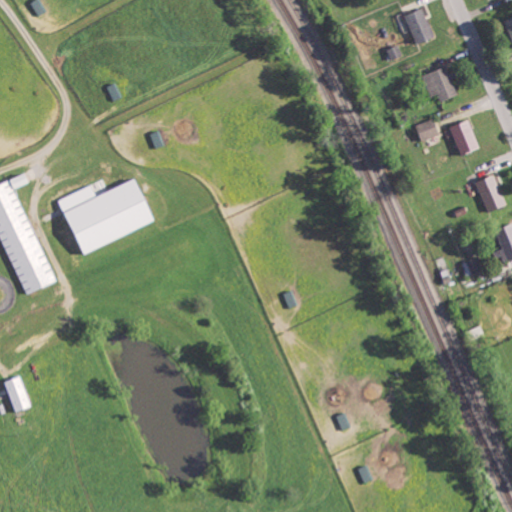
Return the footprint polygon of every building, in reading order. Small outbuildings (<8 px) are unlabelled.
[(436,36),(423,7),(407,15),(419,43),(436,36)] [(389,49),(394,59),(404,55),(399,44),(389,49)] [(442,101),(460,93),(447,65),(424,75),(433,95),(439,93),(442,101)] [(441,134),(436,119),(418,125),(423,140),(441,134)] [(453,125),(463,154),(481,147),(470,119),(453,125)] [(15,187),(31,182),(28,172),(12,177),(15,187)] [(489,212),(508,204),(495,174),(477,181),(489,212)] [(0,184),(0,231),(26,294),(56,282),(14,179),(0,184)] [(158,222),(141,179),(68,207),(85,250),(158,222)] [(511,257),(511,223),(497,229),(508,259),(511,257)] [(464,262),(467,275),(481,270),(478,258),(464,262)] [(284,293),(289,307),(298,304),(293,290),(284,293)] [(33,405),(22,375),(5,381),(16,411),(33,405)]
